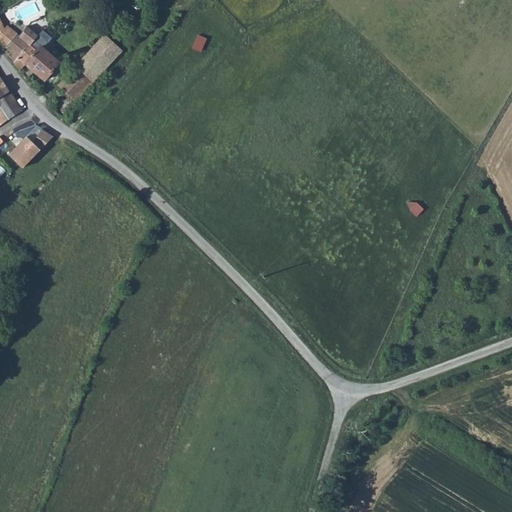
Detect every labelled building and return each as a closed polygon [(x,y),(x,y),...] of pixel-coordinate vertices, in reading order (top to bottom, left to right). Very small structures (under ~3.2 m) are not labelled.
[(255,0),(250,0),(245,3),(249,11),(258,7),(255,0)] [(7,26),(0,34),(0,42),(14,54),(10,58),(20,70),(26,64),(45,80),(59,63),(59,61),(42,47),(47,42),(38,34),(37,35),(27,26),(20,36),(7,26)] [(76,66),(93,82),(121,52),(104,36),(76,66)] [(58,85),(76,101),(93,82),(76,66),(58,85)] [(0,125),(8,119),(0,106),(0,97),(9,91),(1,78),(0,78),(0,125)] [(0,97),(0,106),(8,119),(22,111),(9,91),(0,97)] [(57,137),(46,129),(37,143),(30,137),(13,155),(27,168),(57,137)]
